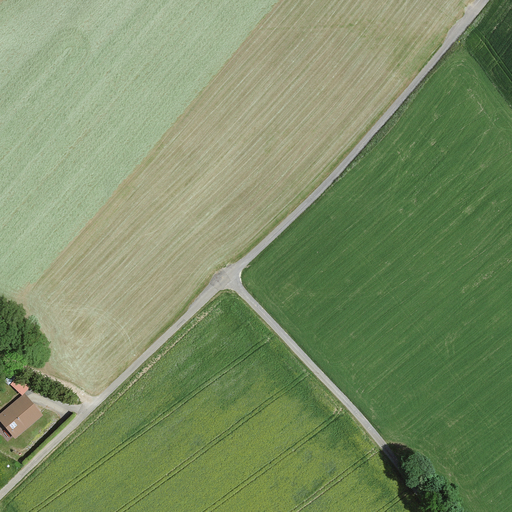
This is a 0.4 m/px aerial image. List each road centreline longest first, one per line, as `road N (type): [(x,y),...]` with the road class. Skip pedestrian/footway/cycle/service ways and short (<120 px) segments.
road 1 (track): [(484,0),(315,193),(0,497)]
road 2 (unclassified): [(431,511),(385,447),(227,279)]
